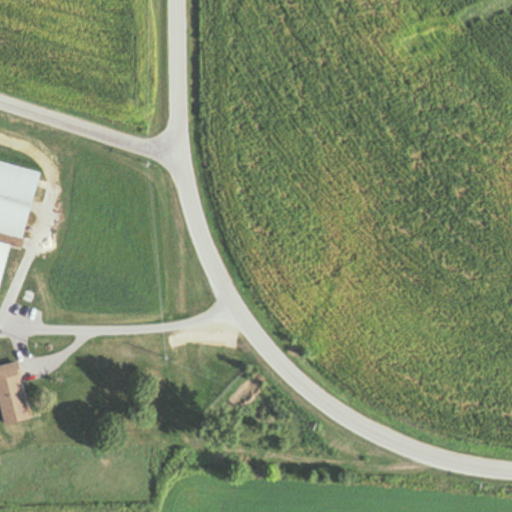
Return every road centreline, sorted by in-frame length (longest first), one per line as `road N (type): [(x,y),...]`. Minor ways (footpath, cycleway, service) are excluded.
road 1 (tertiary): [(177,0),(192,212),(248,326),(361,428),(449,469),(511,479)]
road 2 (residential): [(183,165),(0,108)]
